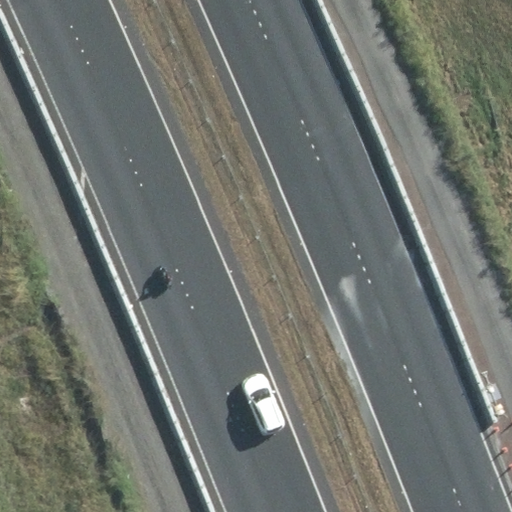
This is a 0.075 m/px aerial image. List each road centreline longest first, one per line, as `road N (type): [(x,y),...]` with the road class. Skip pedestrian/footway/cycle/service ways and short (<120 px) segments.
road 1 (motorway): [(275,511),(55,0)]
road 2 (motorway): [(247,0),(458,511)]
